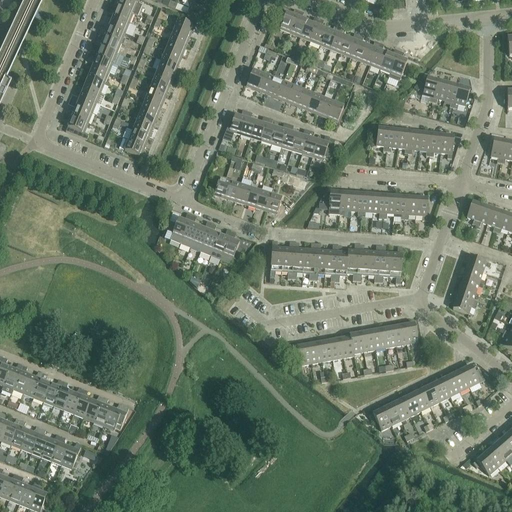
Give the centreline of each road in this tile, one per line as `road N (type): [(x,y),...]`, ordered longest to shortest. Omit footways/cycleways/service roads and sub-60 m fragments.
road 1 (residential): [(181,202),(41,143),(94,0)]
road 2 (residential): [(511,376),(419,299),(460,184)]
road 3 (residential): [(181,202),(262,0)]
road 4 (residential): [(460,184),(487,103),(488,17)]
